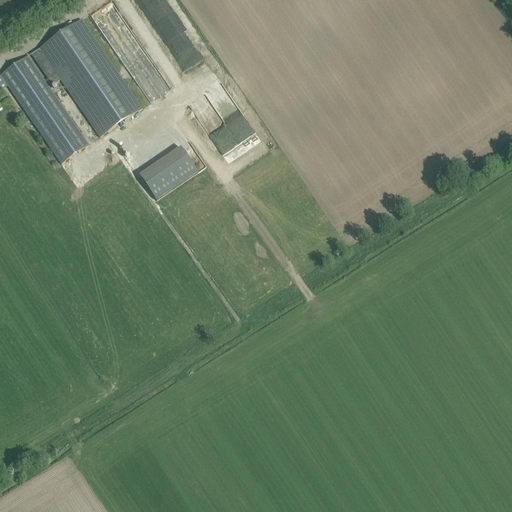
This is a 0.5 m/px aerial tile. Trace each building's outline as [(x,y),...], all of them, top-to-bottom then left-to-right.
[(179,64),(196,52),(160,1),(150,8),(153,12),(150,9),(144,14),(179,64)] [(111,7),(95,16),(109,41),(120,35),(118,31),(123,29),(111,7)] [(143,110),(87,29),(82,21),(31,55),(48,80),(46,82),(28,57),(0,76),(0,90),(1,93),(9,88),(62,165),(92,145),(85,135),(82,136),(49,88),(60,81),(100,139),(143,110)] [(260,144),(232,97),(214,107),(237,146),(222,154),(227,163),(260,144)] [(203,109),(195,114),(221,154),(236,144),(228,133),(221,137),(217,131),(216,131),(213,127),(217,124),(210,113),(207,115),(203,109)] [(135,178),(153,204),(195,175),(177,149),(135,178)]
